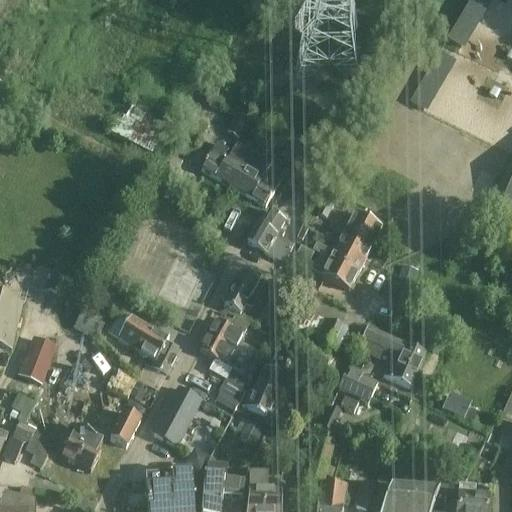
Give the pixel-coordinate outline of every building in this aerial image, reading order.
[(237,116),(226,135),(238,142),(249,123),(237,116)] [(201,172),(234,192),(255,156),(237,145),(231,155),(216,146),(210,157),(209,157),(201,172)] [(271,165),(255,156),(234,192),(265,210),(274,195),(273,195),(280,184),(265,175),(271,165)] [(511,182),(497,214),(511,221),(511,182)] [(324,202),(316,218),(327,223),(335,207),(324,202)] [(284,224),(269,215),(260,230),(257,228),(246,246),(282,266),(293,248),(281,241),(283,237),(278,234),(284,224)] [(340,223),(337,229),(373,248),(381,232),(354,218),(349,228),(340,223)] [(365,262),(373,248),(337,229),(334,234),(343,239),(338,248),(365,262)] [(316,248),(312,255),(321,259),(321,258),(357,277),(365,262),(338,248),(333,257),(316,248)] [(300,250),(290,269),(304,276),(313,257),(300,250)] [(349,294),(357,277),(321,258),(321,259),(312,275),(349,294)] [(244,270),(223,309),(239,318),(244,308),(251,312),(254,306),(248,302),(258,284),(258,283),(260,279),(244,270)] [(23,306),(0,300),(0,349),(10,352),(23,306)] [(84,309),(72,330),(94,342),(106,321),(84,309)] [(346,333),(315,318),(305,340),(336,355),(346,333)] [(168,344),(130,321),(117,342),(155,365),(151,373),(166,381),(179,356),(165,349),(168,344)] [(215,324),(207,339),(247,360),(246,360),(258,367),(263,358),(239,345),(242,339),(220,327),(215,324)] [(367,331),(362,342),(393,356),(383,379),(410,391),(425,357),(409,350),(402,347),(392,342),(367,331)] [(336,363),(287,336),(278,353),(277,353),(270,366),(284,374),(321,393),(336,363)] [(207,339),(199,354),(226,370),(230,362),(253,375),(258,367),(246,360),(247,360),(207,339)] [(56,351),(33,342),(18,379),(41,387),(56,351)] [(285,380),(264,371),(254,395),(248,393),(241,410),(267,420),(285,380)] [(249,384),(231,374),(226,384),(244,394),(249,384)] [(347,374),(337,394),(346,398),(340,409),(352,415),(354,412),(358,404),(367,408),(376,387),(347,374)] [(136,386),(129,400),(140,406),(147,391),(136,386)] [(201,405),(178,392),(158,424),(151,437),(176,450),(201,405)] [(330,411),(320,431),(330,436),(340,416),(330,411)] [(139,424),(123,415),(109,442),(125,451),(139,424)] [(18,426),(12,441),(28,448),(34,433),(18,426)] [(334,437),(321,433),(306,485),(321,490),(333,448),(330,447),(334,437)] [(76,435),(62,461),(90,476),(100,457),(96,455),(100,447),(76,435)] [(248,497),(245,511),(280,511),(280,498),(267,498),(267,478),(249,477),(248,497)] [(192,511),(190,479),(144,481),(146,511),(192,511)] [(222,484),(202,482),(200,511),(219,511),(221,502),(242,503),(244,488),(222,484)] [(366,511),(373,494),(360,489),(353,507),(354,510),(359,511),(366,511)] [(341,511),(344,494),(321,491),(317,508),(316,508),(316,511),(341,511)] [(456,507),(458,494),(439,493),(437,498),(389,494),(382,511),(449,511),(450,507),(456,507)] [(458,494),(456,507),(456,511),(486,511),(487,506),(473,504),(474,495),(458,494)] [(2,503),(0,509),(0,511),(30,511),(30,509),(2,503)]
